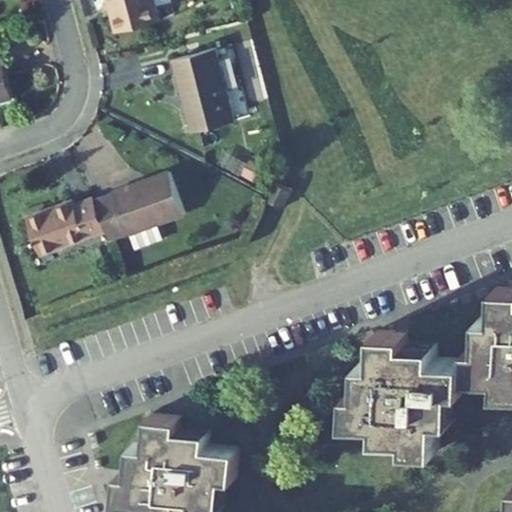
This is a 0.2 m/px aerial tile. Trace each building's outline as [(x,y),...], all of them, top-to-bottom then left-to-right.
[(108,0),(117,31),(160,19),(155,0),(108,0)] [(173,59),(191,131),(235,120),(217,48),(173,59)] [(0,100),(13,98),(4,59),(0,59),(0,100)] [(251,159),(244,172),(255,177),(262,165),(251,159)] [(171,171),(96,198),(107,229),(111,240),(131,232),(157,222),(186,212),(171,171)] [(292,189),(277,182),(269,198),(284,205),(292,189)] [(28,217),(41,253),(107,229),(96,198),(76,205),(75,201),(28,217)] [(162,238),(157,222),(131,232),(138,248),(162,238)] [(469,358),(468,377),(499,378),(498,388),(511,388),(511,286),(496,286),(495,317),(485,316),(484,346),(479,346),(469,346),(469,358)] [(468,377),(469,358),(438,357),(438,347),(408,346),(408,341),(408,331),(401,330),(378,330),(377,360),(367,360),(366,390),(361,389),(350,389),(350,420),(380,422),(380,431),(410,433),(410,437),(410,448),(440,449),(441,418),(451,418),(452,388),(457,389),(467,389),(468,377)] [(208,511),(210,505),(220,506),(223,476),(228,476),(238,477),(241,446),(210,443),(211,433),(182,430),(182,426),(183,416),(152,412),(149,443),(139,442),(136,472),(131,471),(122,470),(121,478),(118,501),(149,504),(147,511),(208,511)] [(223,476),(220,506),(225,506),(228,476),(223,476)]
